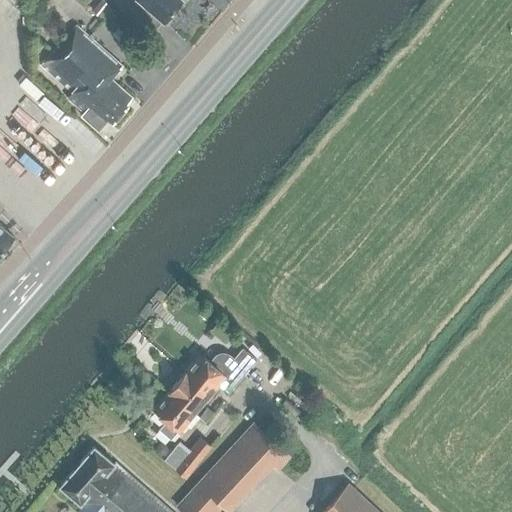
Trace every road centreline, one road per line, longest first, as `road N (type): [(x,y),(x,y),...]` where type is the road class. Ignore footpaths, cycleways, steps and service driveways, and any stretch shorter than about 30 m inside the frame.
road 1 (primary): [(0,323),(277,0)]
road 2 (unclassified): [(279,511),(322,466),(258,404)]
